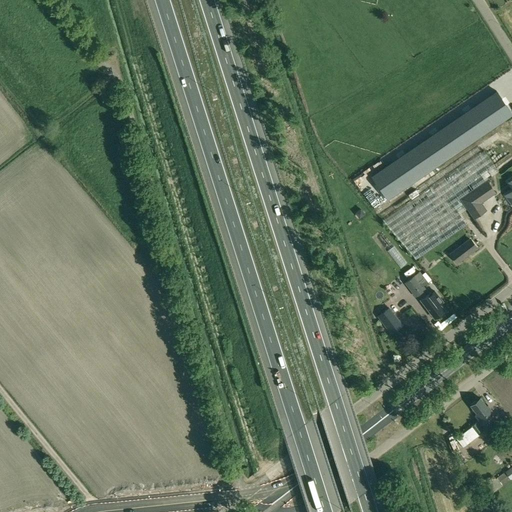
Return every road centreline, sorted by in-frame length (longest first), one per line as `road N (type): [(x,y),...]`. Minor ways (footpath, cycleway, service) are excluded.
road 1 (motorway): [(370,511),(206,0)]
road 2 (motorway): [(161,0),(323,511)]
road 3 (unclassified): [(245,495),(511,288)]
road 4 (primary): [(262,511),(511,318)]
road 5 (unclassified): [(511,349),(377,453)]
